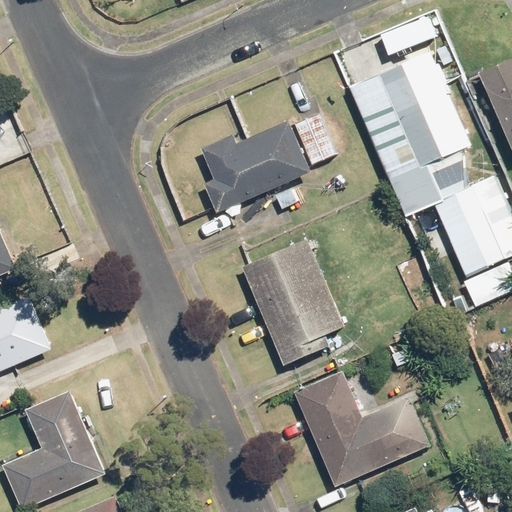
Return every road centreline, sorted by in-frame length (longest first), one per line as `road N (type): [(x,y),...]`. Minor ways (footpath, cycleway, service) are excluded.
road 1 (residential): [(255,511),(79,104)]
road 2 (residential): [(318,0),(79,104)]
